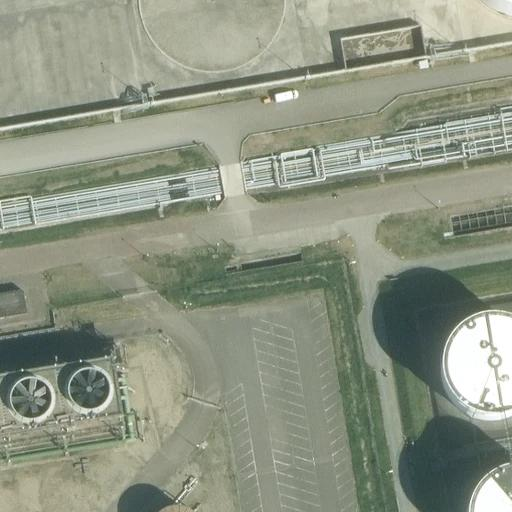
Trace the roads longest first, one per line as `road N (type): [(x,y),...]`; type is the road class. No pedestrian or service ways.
road 1 (unknown): [(327,511),(292,305),(242,297),(227,306),(199,355)]
road 2 (unknown): [(204,375),(244,422),(260,511)]
